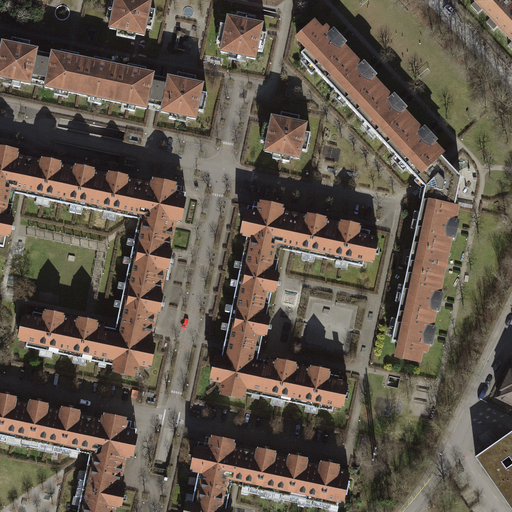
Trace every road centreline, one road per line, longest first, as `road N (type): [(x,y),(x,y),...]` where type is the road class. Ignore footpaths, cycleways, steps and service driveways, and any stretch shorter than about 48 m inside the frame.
road 1 (residential): [(224,169),(170,421)]
road 2 (residential): [(0,123),(224,169)]
road 3 (residential): [(511,330),(443,465),(406,511)]
road 4 (residential): [(170,421),(346,456)]
road 5 (residential): [(170,421),(0,385)]
road 6 (residential): [(224,169),(390,204)]
